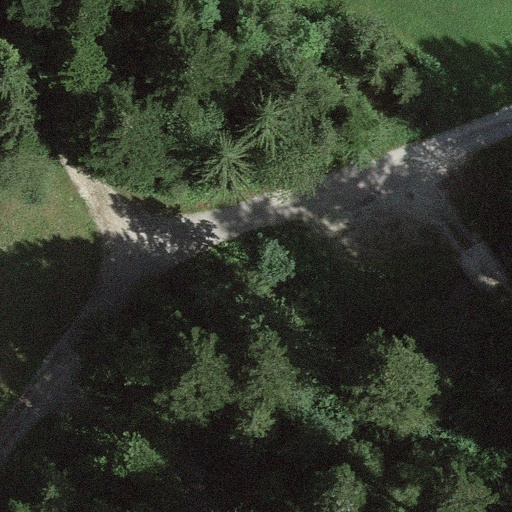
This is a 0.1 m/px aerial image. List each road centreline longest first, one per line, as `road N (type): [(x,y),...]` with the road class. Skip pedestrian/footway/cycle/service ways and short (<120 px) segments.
road 1 (track): [(130,266),(233,211),(441,154)]
road 2 (track): [(130,266),(85,174),(0,42)]
road 3 (track): [(0,434),(130,266)]
road 4 (track): [(441,154),(456,227),(511,307)]
